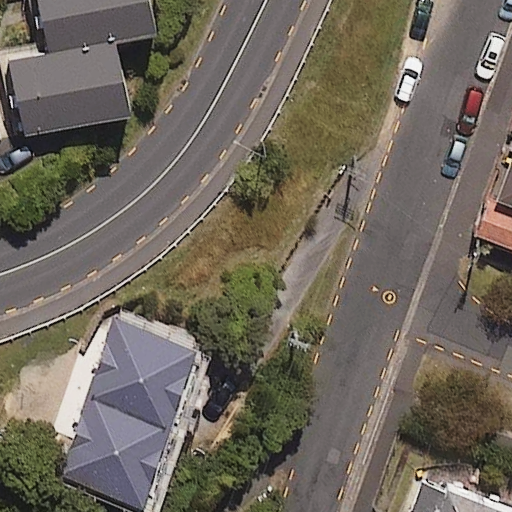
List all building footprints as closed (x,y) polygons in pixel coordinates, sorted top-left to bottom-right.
[(124,32),(166,23),(160,0),(46,0),(57,47),(124,32)] [(124,32),(57,47),(15,56),(32,132),(141,107),(125,36),(124,32)] [(511,144),(474,236),(511,252),(511,144)] [(202,347),(111,317),(61,469),(153,498),(202,347)] [(502,511),(417,482),(406,511),(502,511)]
